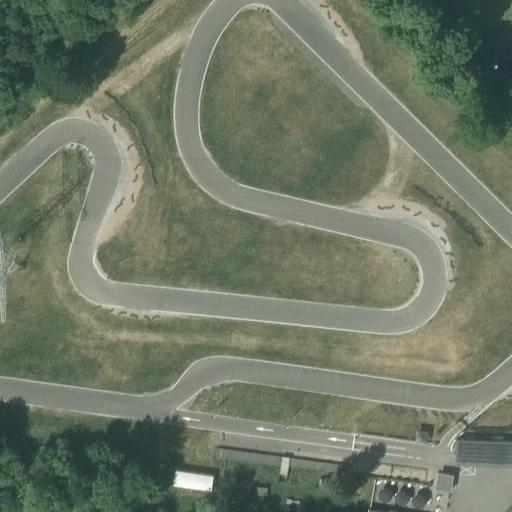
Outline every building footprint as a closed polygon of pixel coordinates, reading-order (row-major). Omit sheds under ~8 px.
[(511,466),(511,441),(457,440),(456,465),(511,466)] [(282,458),(279,473),(287,474),(289,459),(282,458)] [(211,490),(213,476),(175,470),(173,484),(211,490)] [(438,488),(451,491),(454,475),(441,472),(438,488)] [(337,494),(338,480),(324,478),(322,492),(337,494)]
